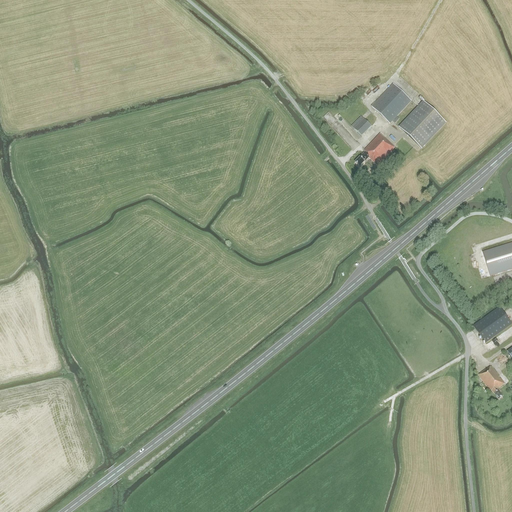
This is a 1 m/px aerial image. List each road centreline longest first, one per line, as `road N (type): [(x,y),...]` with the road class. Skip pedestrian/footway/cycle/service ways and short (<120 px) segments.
road 1 (trunk): [(64,511),(241,376),(511,147)]
road 2 (unclassified): [(475,511),(465,343),(417,258),(463,216),(511,222)]
road 3 (unclassified): [(369,208),(272,74),(187,0)]
road 4 (track): [(386,124),(367,103),(395,77),(440,0)]
